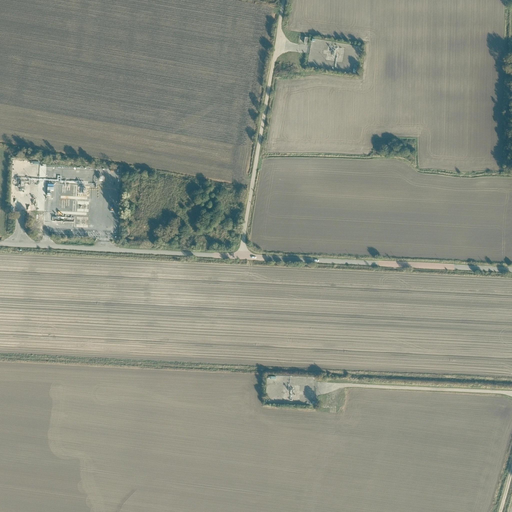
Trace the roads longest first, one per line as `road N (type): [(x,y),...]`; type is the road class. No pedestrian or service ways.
road 1 (unclassified): [(511,269),(242,256)]
road 2 (unclassified): [(282,0),(242,256)]
road 3 (unclassified): [(242,256),(0,243)]
road 4 (track): [(511,392),(312,383)]
